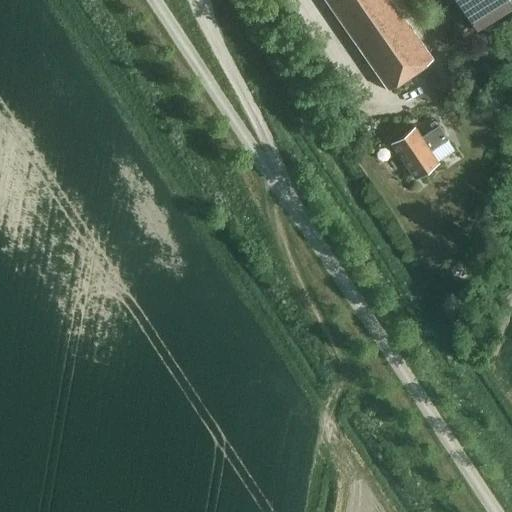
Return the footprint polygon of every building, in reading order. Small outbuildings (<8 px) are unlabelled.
[(325,0),(387,89),(431,58),(390,0),(325,0)] [(511,0),(455,0),(474,27),(511,0)] [(439,33),(450,48),(464,37),(454,23),(439,33)] [(353,112),(340,93),(330,99),(343,118),(353,112)] [(414,128),(391,143),(414,177),(437,161),(453,150),(446,139),(446,138),(437,125),(433,121),(429,124),(432,129),(420,137),(414,128)]
